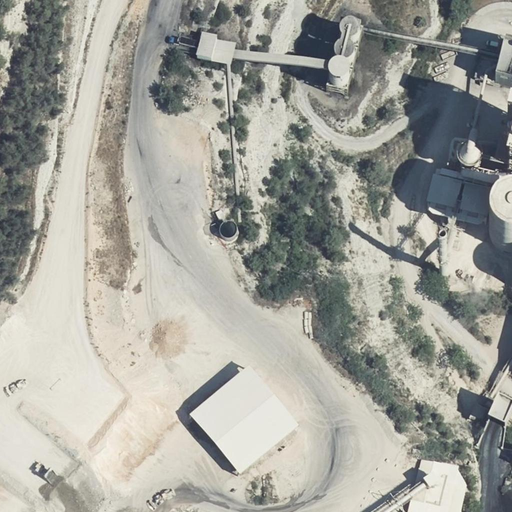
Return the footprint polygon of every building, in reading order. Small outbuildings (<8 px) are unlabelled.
[(350,94),(365,20),(346,17),(331,90),(350,94)] [(233,66),(237,42),(202,36),(198,59),(233,66)] [(511,86),(511,46),(506,45),(496,83),(511,86)] [(258,73),(262,58),(262,57),(244,52),(239,68),(258,73)] [(276,61),(262,58),(258,73),(272,77),(276,61)] [(483,64),(480,78),(496,80),(498,67),(483,64)] [(511,87),(505,86),(493,128),(511,132),(511,87)] [(478,185),(484,190),(488,173),(470,168),(467,178),(473,181),(478,185)] [(482,195),(484,190),(478,185),(473,181),(467,178),(466,183),(471,186),(479,192),(482,195)] [(479,207),(482,195),(479,192),(471,186),(466,183),(461,202),(479,207)] [(487,255),(495,225),(439,208),(430,238),(487,255)] [(511,233),(509,234),(503,235),(499,238),(494,242),(490,247),(488,256),(488,263),(491,271),(498,278),(506,282),(511,282),(511,233)] [(250,366),(188,413),(236,476),(298,429),(250,366)] [(458,511),(461,504),(455,494),(417,486),(411,511),(458,511)]
